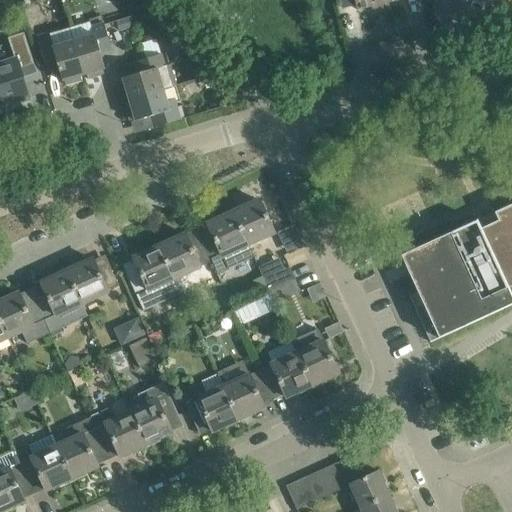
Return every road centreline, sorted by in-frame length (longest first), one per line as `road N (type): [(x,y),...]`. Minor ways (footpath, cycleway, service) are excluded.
road 1 (residential): [(396,395),(274,123)]
road 2 (residential): [(142,511),(396,395)]
road 3 (tertiary): [(274,123),(511,60)]
road 4 (residential): [(0,263),(154,196),(166,179),(162,155)]
road 5 (residential): [(123,168),(103,107),(0,140)]
road 6 (tertiary): [(0,205),(123,168)]
